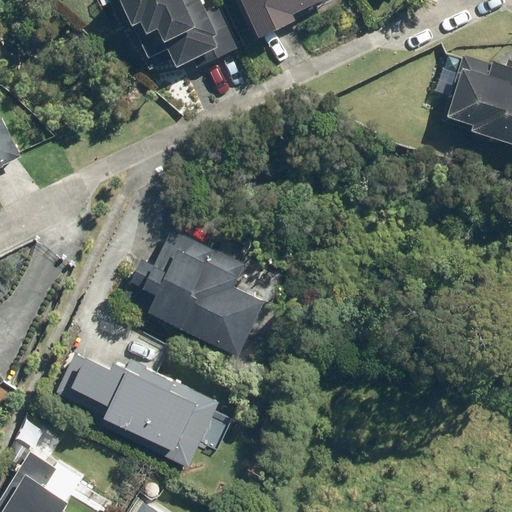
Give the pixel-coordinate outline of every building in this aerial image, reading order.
[(232,56),(209,0),(133,0),(168,83),(232,56)] [(338,0),(225,0),(248,52),(343,10),(338,0)] [(461,54),(440,119),(511,141),(511,59),(506,57),(505,63),(491,58),(489,62),(461,54)] [(154,248),(118,331),(234,381),(270,298),(154,248)] [(89,354),(72,385),(114,406),(108,419),(186,458),(215,402),(137,362),(130,375),(89,354)] [(65,511),(26,483),(3,511),(65,511)]
